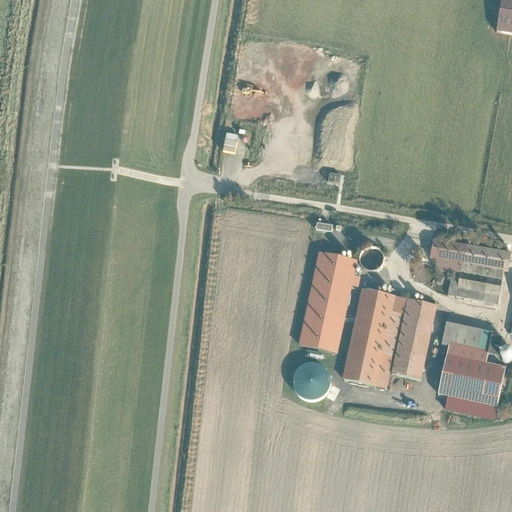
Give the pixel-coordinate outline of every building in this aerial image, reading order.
[(37,211),(35,213),(40,219),(47,213),(41,205),(36,209),(37,211)] [(333,233),(334,223),(317,222),(315,230),(333,233)] [(15,234),(11,280),(27,281),(24,310),(33,311),(35,290),(30,290),(30,282),(36,283),(40,246),(36,245),(37,240),(25,239),(25,235),(15,234)] [(511,274),(511,266),(511,254),(435,243),(432,261),(438,262),(437,271),(462,275),(502,283),(505,273),(511,274)] [(384,265),(385,260),(384,256),(381,252),(377,250),(373,249),(368,250),(365,252),(362,256),(361,261),(362,265),(365,269),(369,271),(373,272),(378,271),(381,269),(384,265)] [(358,263),(319,254),(298,346),(337,355),(358,263)] [(432,279),(434,276),(434,272),(433,268),(430,265),(426,264),(421,264),(418,267),(416,271),(416,275),(417,279),(421,281),(425,283),(429,282),(432,279)] [(457,300),(497,308),(502,283),(462,275),(457,300)] [(408,302),(365,293),(345,381),(389,391),(394,375),(408,302)] [(425,381),(439,308),(408,302),(394,375),(425,381)] [(494,336),(448,327),(445,341),(450,342),(491,350),(494,336)] [(491,350),(450,342),(440,398),(447,399),(494,408),(498,408),(505,371),(487,368),(491,350)] [(19,357),(27,361),(32,351),(24,347),(19,357)] [(296,378),(297,384),(300,390),(304,394),(310,396),(316,396),(321,395),(326,391),(330,386),(331,381),(331,375),(328,369),(324,365),(319,363),(314,362),(309,362),(304,364),(300,368),(297,373),(296,378)] [(494,408),(447,399),(445,412),(492,421),(494,408)]
